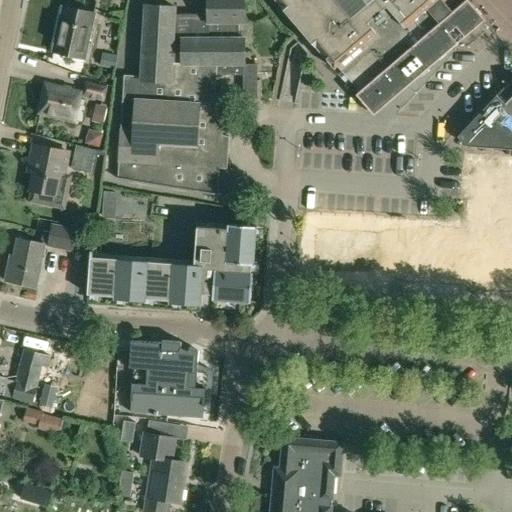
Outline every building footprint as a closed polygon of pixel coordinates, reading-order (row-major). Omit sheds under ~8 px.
[(119,161),(118,179),(203,193),(203,191),(205,167),(219,168),(227,168),(229,136),(223,135),(225,94),(215,94),(216,73),(220,73),(220,75),(244,76),(245,78),(244,78),(244,98),(258,98),(258,78),(257,64),(245,64),(245,37),(239,37),(239,22),(244,22),(244,6),(244,0),(207,0),(208,14),(204,14),(176,14),(176,6),(147,4),(147,5),(141,76),(140,99),(135,99),(135,103),(123,102),(121,126),(119,161)] [(275,0),(377,120),(490,24),(471,3),(463,10),(454,0),(275,0)] [(65,6),(54,51),(86,58),(96,13),(65,6)] [(103,52),(101,70),(116,71),(117,54),(103,52)] [(487,105),(458,135),(468,145),(511,148),(511,77),(491,100),(486,104),(487,105)] [(84,82),(82,94),(105,100),(108,87),(84,82)] [(80,90),(46,84),(40,110),(83,119),(86,104),(78,102),(80,90)] [(94,104),(90,119),(101,122),(105,107),(94,104)] [(88,127),(85,140),(98,144),(102,130),(88,127)] [(29,191),(31,192),(29,201),(47,205),(49,195),(59,197),(68,152),(64,150),(33,143),(28,166),(34,167),(29,191)] [(75,148),(71,167),(90,172),(94,153),(75,148)] [(303,230),(299,283),(454,294),(452,313),(511,317),(511,161),(471,159),(467,209),(475,210),(472,238),(479,239),(477,269),(459,268),(461,242),(303,230)] [(103,202),(116,203),(117,190),(104,190),(103,202)] [(91,251),(88,295),(115,297),(115,300),(145,302),(145,299),(170,301),(170,304),(200,306),(201,295),(212,296),(212,301),(249,304),(256,226),(197,221),(194,265),(93,257),(93,251),(91,251)] [(49,246),(73,251),(78,228),(53,223),(49,246)] [(34,286),(43,243),(17,238),(11,264),(7,263),(4,280),(34,286)] [(212,389),(214,370),(197,364),(198,353),(190,348),(187,352),(180,347),(180,342),(161,341),(161,343),(131,341),(129,367),(135,368),(132,411),(204,416),(206,390),(212,389)] [(0,393),(4,395),(13,397),(13,398),(34,403),(43,367),(49,368),(52,355),(25,349),(16,381),(8,378),(8,377),(0,375),(0,362),(0,360),(0,393)] [(55,395),(42,392),(39,403),(52,406),(55,395)] [(23,421),(39,426),(38,428),(58,434),(62,419),(42,414),(43,411),(27,407),(23,421)] [(132,441),(135,422),(124,420),(121,439),(132,441)] [(184,478),(186,462),(174,460),(177,439),(144,434),(141,457),(153,459),(145,511),(169,511),(171,502),(182,504),(186,478),(184,478)] [(341,475),(344,443),(284,437),(281,468),(275,468),(271,511),(331,511),(335,474),(341,475)] [(51,489),(27,482),(22,499),(46,507),(51,489)]
